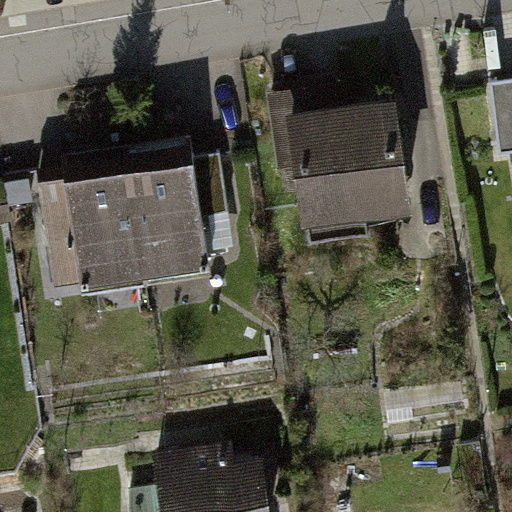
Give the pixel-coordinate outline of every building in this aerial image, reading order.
[(275,85),(265,86),(278,160),(293,159),(308,234),(371,224),(370,220),(408,208),(406,198),(413,196),(397,85),(348,92),(345,73),(339,74),(338,67),(274,77),(275,85)] [(511,71),(489,75),(499,144),(511,142),(511,71)] [(194,146),(36,170),(53,285),(211,260),(204,209),(231,205),(222,147),(195,151),(194,146)] [(8,194),(10,201),(33,197),(28,166),(4,170),(8,194)] [(0,194),(0,220),(12,219),(10,201),(8,194),(0,194)] [(232,432),(152,444),(161,511),(273,511),(264,446),(234,451),(232,432)]
